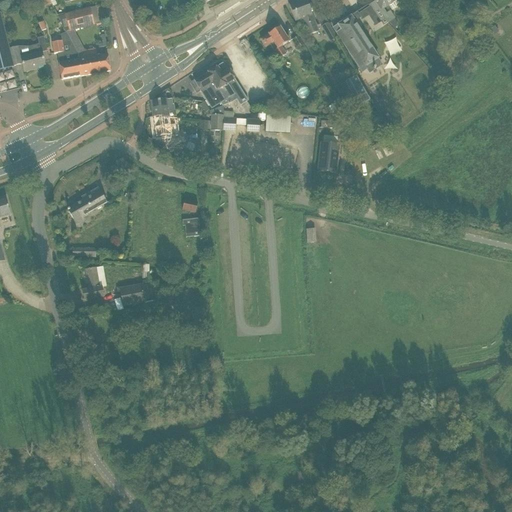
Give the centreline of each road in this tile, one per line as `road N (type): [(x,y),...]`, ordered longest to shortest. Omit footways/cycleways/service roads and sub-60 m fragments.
road 1 (unclassified): [(511,247),(209,181),(127,150)]
road 2 (unclassified): [(142,511),(105,474),(84,429),(37,214),(50,176)]
road 3 (track): [(511,320),(495,345),(380,374)]
road 4 (tertiary): [(37,156),(155,82)]
road 5 (tertiary): [(141,71),(28,140)]
